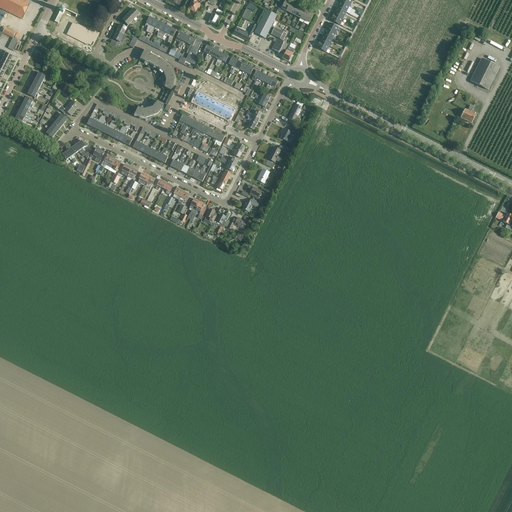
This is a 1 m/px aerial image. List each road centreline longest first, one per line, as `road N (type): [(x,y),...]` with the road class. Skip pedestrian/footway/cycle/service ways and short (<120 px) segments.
road 1 (tertiary): [(511,185),(326,91)]
road 2 (residential): [(227,202),(74,127)]
road 3 (residential): [(178,103),(192,74),(141,45),(113,68),(93,59)]
road 4 (residential): [(74,127),(95,100),(162,133),(178,103)]
